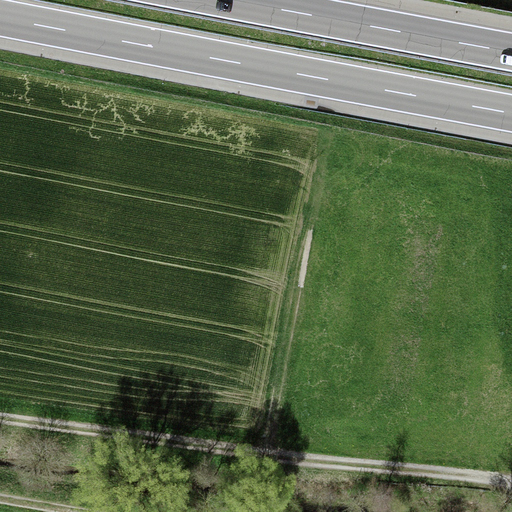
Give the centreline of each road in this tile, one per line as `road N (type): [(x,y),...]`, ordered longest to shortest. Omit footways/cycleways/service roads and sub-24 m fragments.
road 1 (motorway): [(0,20),(511,115)]
road 2 (track): [(0,418),(511,484)]
road 3 (track): [(267,457),(324,130)]
road 4 (motorway): [(511,54),(226,0)]
